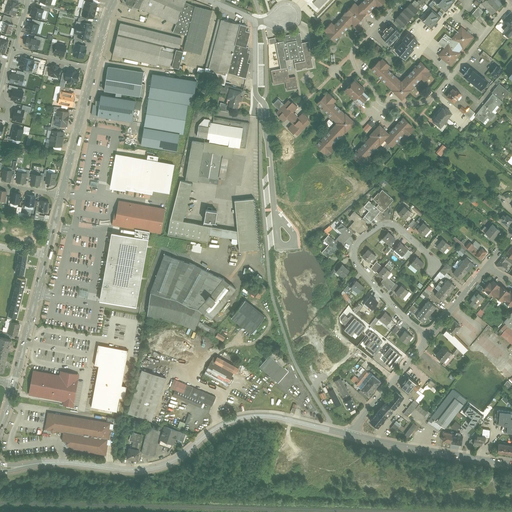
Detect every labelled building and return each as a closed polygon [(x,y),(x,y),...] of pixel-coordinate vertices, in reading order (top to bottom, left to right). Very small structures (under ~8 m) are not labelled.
[(13,1),(10,0),(8,0),(9,0),(8,4),(7,5),(6,7),(6,8),(5,11),(16,15),(20,3),(13,1)] [(93,2),(84,0),(82,7),(96,11),(96,10),(97,6),(97,3),(93,2)] [(142,0),(140,8),(163,18),(176,23),(177,23),(185,2),(186,2),(186,0),(142,0)] [(304,0),(316,11),(326,0),(304,0)] [(355,2),(343,14),(344,15),(343,16),(342,16),(335,23),(336,24),(335,25),(331,22),(324,29),(327,32),(326,33),(335,41),(339,37),(338,35),(339,34),(340,36),(349,26),(352,22),(354,25),(353,26),(358,31),(363,26),(358,22),(366,13),(367,11),(368,12),(375,5),(374,4),(375,3),(379,7),(385,0),(363,0),(360,4),(358,6),(355,2)] [(422,6),(415,0),(414,0),(411,4),(417,10),(421,6),(422,6)] [(500,0),(495,0),(487,8),(492,13),(503,3),(500,0)] [(195,6),(186,2),(185,2),(177,23),(173,32),(187,35),(186,42),(184,49),(184,50),(190,51),(195,52),(201,54),(212,10),(206,9),(206,8),(201,7),(195,6)] [(405,8),(412,15),(413,15),(417,10),(411,4),(410,3),(405,8)] [(32,6),(30,15),(41,18),(43,9),(41,9),(32,6)] [(475,10),(474,11),(479,16),(483,11),(479,6),(475,10)] [(96,11),(82,7),(81,14),(89,17),(94,18),(95,15),(96,11),(95,11),(96,11)] [(412,15),(405,8),(400,13),(400,14),(407,20),(412,15)] [(432,8),(424,21),(433,27),(442,12),(439,10),(438,12),(432,8)] [(511,12),(510,13),(503,20),(506,22),(502,26),(505,30),(509,26),(510,27),(511,25),(511,12)] [(407,20),(400,14),(395,19),(396,19),(403,26),(408,20),(407,20)] [(472,14),(468,19),(472,23),(476,18),(472,14)] [(247,26),(218,18),(203,79),(225,85),(228,73),(246,77),(250,63),(247,62),(250,52),(247,52),(249,47),(246,46),(250,32),(246,31),(247,26)] [(403,26),(396,19),(394,22),(401,28),(403,26)] [(5,21),(5,22),(2,31),(11,34),(13,30),(12,30),(14,24),(5,21)] [(87,23),(78,21),(77,28),(91,32),(93,24),(87,23)] [(29,22),(26,29),(37,32),(39,25),(39,24),(31,22),(29,22)] [(182,38),(121,23),(120,23),(113,54),(157,65),(157,62),(172,66),(176,49),(179,49),(182,38)] [(400,33),(392,25),(388,28),(387,26),(383,30),(385,31),(381,35),(389,43),(400,33)] [(461,26),(452,39),(449,43),(448,43),(438,55),(451,65),(460,52),(459,51),(462,47),(464,48),(473,36),(461,26)] [(91,32),(77,28),(75,35),(83,37),(89,39),(91,32)] [(401,38),(394,48),(405,57),(413,46),(412,46),(418,39),(407,30),(400,38),(401,38)] [(300,32),(275,38),(276,43),(281,68),(287,67),(286,60),(294,58),(296,69),(303,68),(303,67),(306,66),(306,67),(313,66),(312,58),(311,51),(310,51),(310,48),(311,47),(309,41),(302,42),(300,32)] [(9,40),(0,36),(0,50),(2,52),(5,52),(6,48),(7,44),(9,40)] [(34,39),(27,37),(25,45),(30,46),(29,47),(33,48),(34,47),(38,48),(40,41),(34,39)] [(63,44),(60,43),(57,43),(55,51),(54,53),(64,55),(66,45),(64,45),(63,44)] [(83,45),(77,43),(77,45),(74,55),(75,55),(76,56),(78,57),(79,56),(83,57),(86,46),(83,45)] [(176,49),(172,66),(179,68),(183,51),(179,49),(176,49)] [(493,58),(483,50),(480,55),(489,62),(493,58)] [(502,52),(497,59),(503,65),(509,58),(502,52)] [(34,60),(23,57),(20,67),(25,68),(32,70),(32,69),(34,60)] [(390,65),(383,58),(380,61),(379,60),(371,69),(381,78),(382,77),(383,78),(382,79),(387,85),(388,84),(391,87),(393,89),(392,90),(396,94),(398,92),(404,97),(411,90),(410,89),(413,86),(414,86),(421,79),(420,78),(421,77),(424,80),(431,73),(429,70),(429,69),(421,61),(417,65),(418,67),(417,68),(416,66),(405,78),(402,81),(401,80),(401,81),(399,79),(395,76),(396,76),(388,69),(387,70),(386,69),(390,65)] [(58,67),(54,66),(51,65),(51,67),(49,74),(51,74),(51,75),(52,75),(52,76),(54,76),(55,76),(56,76),(57,76),(59,76),(61,68),(58,67)] [(144,72),(108,66),(104,90),(143,96),(145,84),(142,83),(144,72)] [(497,66),(491,73),(496,77),(497,77),(502,70),(497,66)] [(287,67),(281,68),(272,69),(274,83),(285,81),(286,89),(297,87),(295,76),(289,77),(287,67)] [(472,82),(478,74),(470,67),(463,75),(472,82)] [(79,72),(68,70),(67,73),(65,79),(67,79),(77,82),(77,81),(78,80),(79,78),(78,77),(79,72)] [(12,73),(10,81),(22,84),(24,76),(16,74),(12,73)] [(197,80),(152,73),(144,126),(180,132),(184,133),(189,103),(193,104),(197,80)] [(481,89),(487,81),(478,74),(472,82),(481,89)] [(506,95),(510,91),(499,82),(501,80),(497,77),(496,77),(493,81),(497,84),(491,92),(492,93),(499,97),(502,93),(506,95)] [(355,79),(352,82),(350,80),(345,85),(348,87),(344,90),(345,90),(347,92),(354,99),(356,98),(361,102),(362,103),(364,105),(371,98),(369,96),(368,95),(363,90),(365,89),(357,81),(355,80),(355,79)] [(244,89),(225,85),(226,85),(225,88),(222,87),(221,92),(229,94),(229,93),(242,96),(244,89)] [(13,88),(11,97),(22,100),(24,90),(18,88),(13,87),(13,88)] [(456,90),(453,88),(447,96),(455,101),(461,93),(456,89),(456,90)] [(69,92),(62,91),(61,93),(58,93),(57,100),(60,100),(59,103),(72,106),(75,93),(69,92)] [(342,110),(334,103),(334,104),(333,103),(336,99),(329,92),(326,95),(325,94),(317,103),(321,107),(323,106),(324,107),(322,108),(333,119),(334,119),(337,122),(336,122),(337,123),(335,125),(332,128),(321,139),(322,141),(321,142),(320,140),(316,145),(324,153),(325,152),(328,155),(335,147),(331,144),(332,143),(333,144),(340,136),(343,133),(345,131),(346,132),(353,124),(348,118),(350,117),(345,113),(342,110)] [(242,96),(229,93),(229,94),(228,97),(226,104),(229,105),(230,105),(237,107),(239,100),(241,101),(242,96)] [(499,97),(492,93),(484,104),(491,110),(496,103),(499,105),(502,100),(499,97)] [(142,101),(101,94),(98,115),(132,121),(135,108),(141,109),(142,101)] [(303,112),(298,117),(297,115),(298,114),(295,112),(295,113),(293,112),(298,106),(293,101),(292,102),(289,100),(284,104),(278,98),(274,103),(280,109),(277,113),(279,115),(279,116),(284,121),(287,117),(293,123),(288,128),(293,133),(295,132),(297,135),(310,121),(308,118),(309,117),(303,112)] [(226,104),(221,103),(220,106),(219,110),(228,111),(230,105),(229,105),(226,104)] [(484,104),(475,115),(482,121),(487,115),(492,119),(496,114),(491,110),(484,104)] [(442,107),(439,110),(440,111),(436,116),(435,115),(432,118),(433,119),(433,120),(440,126),(452,112),(446,107),(445,109),(443,107),(443,108),(442,107)] [(22,109),(16,108),(13,119),(22,121),(25,110),(22,109)] [(63,111),(58,110),(57,117),(68,119),(69,112),(63,111)] [(249,122),(214,116),(213,121),(210,120),(209,127),(207,137),(210,137),(210,142),(233,146),(239,147),(240,146),(245,147),(249,122)] [(68,119),(57,117),(56,123),(56,124),(61,125),(67,126),(68,119)] [(380,124),(370,134),(371,136),(368,139),(357,150),(359,151),(358,152),(356,151),(352,155),(361,163),(362,163),(365,165),(372,158),(368,154),(369,153),(370,154),(377,147),(376,147),(379,143),(380,144),(385,139),(392,146),(403,134),(402,134),(403,133),(407,136),(414,129),(411,126),(412,125),(404,117),(399,121),(401,123),(400,124),(398,122),(389,132),(390,132),(389,133),(380,124)] [(371,119),(362,128),(367,132),(376,123),(371,119)] [(464,132),(462,134),(466,136),(467,133),(471,135),(474,130),(472,129),(474,125),(471,123),(467,130),(465,129),(463,132),(464,132)] [(209,127),(199,125),(197,135),(207,137),(209,127)] [(180,132),(144,126),(144,127),(144,130),(143,130),(144,130),(143,133),(142,137),(142,140),(141,143),(141,144),(145,144),(145,145),(145,144),(149,145),(153,146),(157,146),(157,147),(157,146),(161,147),(165,148),(169,148),(169,149),(173,149),(177,150),(178,147),(178,146),(178,143),(179,140),(179,139),(179,136),(180,133),(180,132)] [(14,127),(12,137),(20,139),(23,129),(14,127)] [(57,131),(52,130),(51,137),(63,139),(64,132),(57,131)] [(63,139),(51,137),(50,144),(54,145),(62,146),(63,139)] [(210,142),(192,139),(185,177),(217,182),(218,175),(225,176),(228,156),(231,156),(233,146),(210,142)] [(444,145),(437,152),(441,155),(447,147),(444,145)] [(148,158),(118,153),(112,185),(154,192),(154,188),(171,191),(176,163),(158,160),(159,154),(149,153),(148,158)] [(13,170),(4,168),(2,178),(11,180),(13,170)] [(25,172),(19,171),(17,181),(25,182),(26,176),(27,172),(25,172)] [(48,172),(47,175),(46,182),(55,183),(56,173),(48,172)] [(41,175),(33,173),(31,183),(40,185),(41,179),(41,175)] [(181,179),(171,218),(168,234),(208,241),(210,233),(238,238),(237,229),(183,220),(193,182),(181,179)] [(394,199),(382,189),(376,196),(378,198),(377,200),(380,202),(378,204),(385,209),(385,210),(394,199)] [(21,193),(13,192),(11,202),(20,203),(21,193)] [(36,196),(27,194),(25,204),(34,205),(36,196)] [(494,201),(487,195),(484,200),(491,206),(494,201)] [(255,197),(235,199),(237,222),(237,229),(238,238),(239,250),(259,248),(255,197)] [(49,201),(41,200),(41,201),(39,210),(40,210),(48,211),(49,201)] [(165,208),(123,201),(119,200),(117,214),(114,214),(113,224),(161,232),(165,208)] [(376,207),(369,200),(366,204),(371,209),(365,215),(371,221),(380,210),(376,207)] [(411,211),(405,205),(401,209),(402,209),(399,213),(405,218),(404,217),(407,214),(408,215),(411,211)] [(217,210),(211,209),(211,208),(208,207),(208,209),(206,208),(205,219),(215,221),(217,210)] [(356,219),(350,225),(357,231),(366,220),(363,218),(354,211),(351,215),(356,219)] [(493,212),(489,216),(494,221),(498,216),(493,212)] [(511,220),(511,217),(507,214),(505,216),(503,214),(500,217),(503,219),(502,220),(508,225),(511,220)] [(371,221),(365,215),(363,218),(366,220),(369,223),(371,221)] [(423,221),(420,225),(417,229),(424,234),(423,233),(426,230),(427,231),(430,227),(430,228),(430,227),(423,221)] [(348,228),(341,222),(338,226),(343,231),(337,237),(344,243),(353,232),(348,228)] [(500,229),(492,223),(490,226),(491,226),(486,232),(488,234),(492,238),(497,232),(498,232),(500,229)] [(357,231),(350,225),(348,228),(353,232),(354,234),(357,231)] [(427,231),(426,230),(423,233),(424,234),(425,235),(426,236),(432,229),(430,228),(430,227),(427,231)] [(137,304),(149,236),(111,230),(106,258),(108,259),(101,298),(137,304)] [(391,234),(388,231),(382,238),(383,238),(384,237),(387,240),(386,241),(389,244),(395,237),(392,234),(391,234)] [(335,240),(329,234),(325,238),(330,243),(324,249),(331,255),(340,244),(335,240)] [(435,236),(430,243),(433,245),(438,239),(435,236)] [(461,241),(455,236),(453,238),(462,246),(464,244),(463,243),(465,240),(464,239),(461,241)] [(344,243),(337,237),(335,240),(340,244),(342,245),(344,243)] [(449,243),(442,238),(439,241),(439,242),(436,245),(443,251),(443,250),(442,249),(445,246),(446,247),(449,243)] [(479,248),(470,241),(466,246),(481,258),(487,251),(481,246),(479,248)] [(196,244),(192,243),(191,250),(200,252),(202,242),(197,242),(196,244)] [(400,242),(395,249),(396,248),(403,254),(402,255),(408,248),(400,242)] [(369,249),(363,256),(369,261),(368,260),(371,257),(373,259),(376,255),(376,254),(375,253),(375,254),(369,249)] [(28,255),(20,253),(16,272),(25,273),(28,255)] [(195,263),(181,259),(165,253),(151,291),(148,314),(165,317),(181,322),(195,328),(196,328),(199,321),(202,312),(217,324),(234,304),(233,299),(229,296),(236,287),(224,277),(209,270),(195,263)] [(505,253),(502,257),(496,264),(497,266),(503,270),(507,264),(509,265),(511,262),(511,258),(505,253)] [(420,259),(416,256),(411,263),(412,262),(415,265),(414,266),(418,268),(418,269),(424,262),(420,259)] [(474,262),(466,256),(459,264),(467,270),(474,262)] [(376,261),(371,268),(373,270),(379,263),(376,261)] [(387,262),(379,273),(384,277),(386,275),(390,270),(391,271),(390,270),(393,267),(387,262)] [(379,263),(373,270),(376,272),(382,265),(379,263)] [(451,267),(446,263),(442,268),(447,272),(451,267)] [(345,266),(342,264),(336,270),(337,269),(340,272),(340,273),(343,276),(349,269),(345,266)] [(467,270),(459,264),(456,268),(453,271),(454,272),(453,273),(456,275),(457,274),(461,278),(467,270)] [(395,283),(386,275),(384,277),(381,281),(384,285),(385,287),(386,287),(389,290),(390,288),(395,283)] [(18,278),(9,315),(17,317),(27,280),(18,278)] [(445,282),(441,286),(449,292),(455,285),(448,278),(445,282)] [(260,280),(251,292),(259,298),(268,287),(260,280)] [(363,285),(356,280),(351,286),(352,285),(358,291),(358,292),(363,285)] [(501,286),(493,280),(491,282),(489,281),(484,287),(493,295),(495,293),(502,300),(503,298),(510,304),(511,302),(511,291),(510,290),(509,291),(501,285),(501,286)] [(401,284),(398,288),(399,288),(396,292),(402,297),(403,297),(402,296),(404,293),(405,294),(408,290),(401,284)] [(449,292),(441,286),(435,293),(443,300),(449,292)] [(477,290),(468,301),(475,307),(484,296),(481,293),(481,292),(480,291),(479,292),(477,290)] [(370,295),(363,304),(366,307),(369,303),(373,306),(372,307),(377,301),(370,295)] [(245,298),(230,315),(251,333),(266,315),(253,305),(245,298)] [(436,306),(428,299),(422,307),(430,313),(436,306)] [(488,299),(476,313),(479,316),(484,310),(483,310),(490,301),(488,299)] [(360,303),(353,310),(356,313),(362,305),(360,303)] [(413,304),(409,309),(413,312),(418,307),(413,304)] [(422,307),(416,314),(424,321),(430,313),(422,307)] [(511,309),(503,320),(509,325),(510,325),(511,326),(511,309)] [(392,317),(385,311),(380,317),(380,318),(380,317),(387,322),(386,323),(387,323),(392,317)] [(342,322),(347,326),(352,320),(345,314),(341,319),(342,322)] [(376,316),(370,324),(373,326),(379,319),(376,316)] [(347,326),(345,328),(351,334),(354,331),(358,334),(366,325),(360,320),(359,321),(355,319),(353,321),(352,320),(347,326)] [(454,319),(449,326),(448,326),(447,328),(447,329),(452,333),(453,333),(455,331),(456,332),(458,329),(457,328),(460,324),(454,319)] [(199,321),(196,328),(196,329),(213,334),(217,329),(199,321)] [(20,325),(11,323),(9,333),(14,334),(17,335),(20,325)] [(511,329),(508,326),(504,330),(501,328),(498,331),(511,343),(511,329)] [(468,348),(453,333),(452,333),(447,329),(443,333),(463,353),(468,348)] [(379,336),(373,331),(372,332),(370,330),(366,334),(369,336),(363,342),(369,346),(367,348),(374,355),(380,348),(377,346),(382,340),(378,337),(379,336)] [(405,330),(403,333),(402,333),(399,337),(406,342),(409,338),(408,338),(411,334),(412,335),(405,330)] [(11,340),(1,337),(0,339),(0,371),(3,372),(5,365),(5,366),(6,363),(5,363),(9,349),(10,346),(9,346),(11,340)] [(128,349),(99,344),(96,364),(99,365),(91,407),(117,411),(120,398),(124,398),(127,385),(122,384),(128,349)] [(396,350),(390,345),(389,346),(387,344),(383,349),(386,351),(383,354),(387,357),(384,361),(391,367),(394,364),(396,366),(401,360),(396,356),(398,354),(395,352),(396,350)] [(453,353),(443,345),(436,354),(443,360),(444,358),(447,360),(453,353)] [(287,361),(274,350),(270,354),(283,366),(283,365),(287,361)] [(270,354),(260,366),(278,383),(285,375),(289,370),(283,365),(283,366),(270,354)] [(239,368),(217,356),(216,358),(215,361),(234,372),(236,373),(239,368)] [(234,372),(215,361),(216,358),(214,357),(205,373),(227,385),(234,372)] [(141,369),(128,413),(152,420),(165,376),(141,369)] [(358,377),(362,381),(366,376),(369,372),(368,372),(364,369),(361,373),(358,377)] [(351,379),(354,381),(358,377),(361,373),(359,370),(351,379)] [(60,375),(34,371),(29,394),(65,401),(64,405),(73,407),(78,379),(79,374),(61,371),(60,375)] [(363,385),(360,388),(364,391),(364,392),(365,392),(368,395),(380,380),(376,377),(377,377),(376,376),(372,374),(368,378),(364,383),(363,385)] [(420,385),(408,375),(400,384),(409,391),(412,394),(415,390),(420,385)] [(503,384),(507,387),(511,382),(511,377),(510,376),(503,384)] [(339,377),(335,380),(341,392),(346,389),(339,377)] [(363,385),(364,383),(362,381),(358,377),(354,381),(358,385),(360,383),(363,385)] [(216,397),(174,379),(171,388),(175,390),(173,396),(201,407),(203,402),(212,406),(216,397)] [(435,382),(430,379),(427,383),(431,387),(435,382)] [(452,388),(429,419),(431,421),(433,418),(444,427),(466,398),(452,388)] [(341,404),(333,389),(328,391),(336,407),(341,404)] [(356,405),(347,389),(346,389),(341,392),(340,392),(349,409),(356,405)] [(396,390),(386,402),(393,407),(397,403),(398,404),(401,401),(400,400),(403,396),(396,390)] [(415,390),(412,394),(409,391),(408,393),(415,399),(420,394),(415,390)] [(414,399),(403,413),(408,416),(419,402),(414,399)] [(393,407),(386,402),(380,409),(387,415),(389,412),(390,413),(392,411),(391,410),(393,407)] [(431,412),(419,403),(415,407),(427,417),(431,412)] [(482,414),(468,404),(463,411),(471,417),(467,422),(473,426),(482,414)] [(511,409),(496,408),(495,423),(502,424),(502,430),(511,431),(511,409)] [(380,409),(370,421),(378,427),(381,423),(382,424),(385,420),(384,419),(387,415),(380,409)] [(111,423),(49,413),(46,429),(64,432),(63,439),(63,441),(68,448),(70,448),(106,454),(111,423)] [(121,420),(119,420),(119,421),(117,420),(115,433),(117,433),(116,438),(122,438),(124,422),(120,421),(121,420)] [(400,424),(396,421),(389,429),(393,432),(400,424)] [(455,421),(451,425),(456,430),(458,428),(460,425),(455,421)] [(178,431),(165,426),(161,439),(173,444),(175,438),(178,431)] [(490,429),(483,427),(482,429),(482,435),(485,435),(489,436),(490,429)] [(160,431),(148,428),(142,453),(154,456),(158,440),(158,438),(160,431)] [(480,429),(475,435),(474,438),(476,438),(477,434),(482,435),(482,429),(480,429)] [(186,434),(178,431),(175,438),(183,441),(186,434)] [(453,433),(444,432),(443,432),(442,437),(443,437),(443,441),(451,442),(453,433)] [(142,435),(132,433),(130,440),(134,441),(132,449),(137,450),(139,442),(140,442),(142,435)] [(456,434),(453,433),(451,442),(461,444),(463,435),(456,434)] [(482,435),(477,434),(476,438),(474,438),(473,444),(482,445),(482,441),(485,441),(485,435),(482,435)] [(173,444),(161,439),(158,438),(158,440),(160,441),(159,445),(171,449),(173,444)] [(511,444),(498,443),(497,452),(511,454),(511,444)] [(132,449),(130,448),(127,458),(137,460),(140,451),(137,450),(132,449)]
